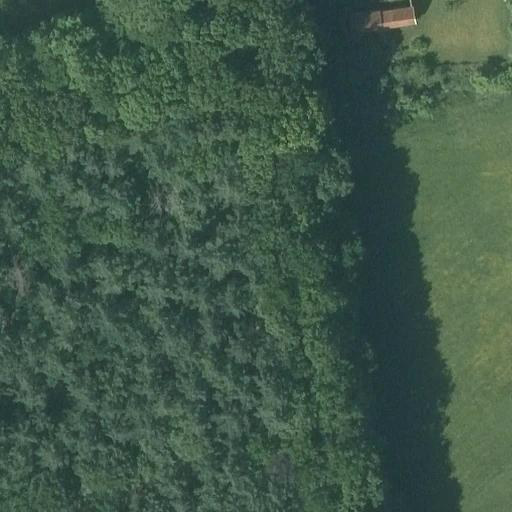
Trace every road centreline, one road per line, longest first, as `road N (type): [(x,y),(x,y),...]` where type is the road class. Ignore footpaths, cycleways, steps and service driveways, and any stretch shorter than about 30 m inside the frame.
road 1 (unclassified): [(333,511),(250,5)]
road 2 (unclassified): [(0,80),(250,5)]
